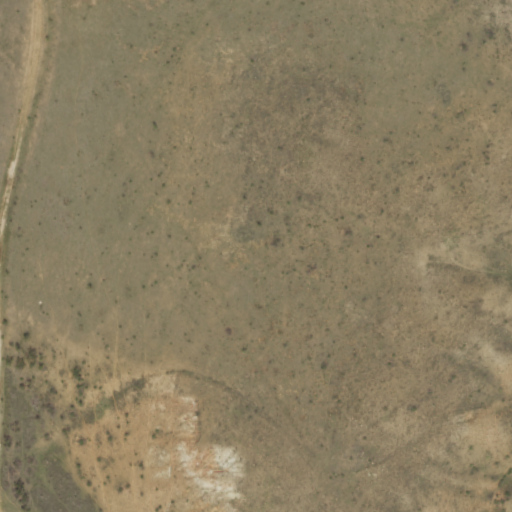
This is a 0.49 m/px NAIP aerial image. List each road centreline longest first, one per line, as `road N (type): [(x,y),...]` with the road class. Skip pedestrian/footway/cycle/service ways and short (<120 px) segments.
road 1 (track): [(28,0),(72,46),(203,349),(232,396),(311,468),(351,480),(511,381)]
road 2 (residential): [(112,126),(219,0)]
